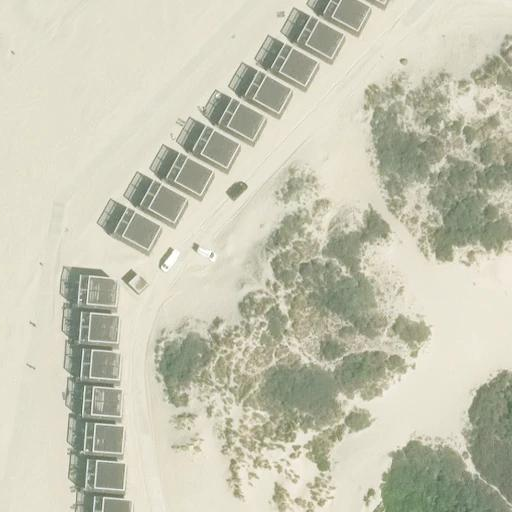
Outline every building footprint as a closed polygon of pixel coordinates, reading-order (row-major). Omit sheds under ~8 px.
[(370,15),(342,0),(334,0),(330,9),(364,28),(370,15)] [(390,0),(388,0),(358,0),(383,13),(390,0)] [(364,28),(330,9),(323,22),(357,40),(364,28)] [(344,42),(310,24),(304,37),(337,55),(344,42)] [(337,55),(304,37),(297,49),(331,67),(337,55)] [(318,70),(284,51),(277,64),(311,82),(318,70)] [(311,82),(277,64),(271,76),(304,95),(311,82)] [(292,97),(258,79),(251,91),(285,109),(292,97)] [(285,109),(251,91),(245,104),(278,122),(285,109)] [(266,125),(232,106),(225,119),(259,137),(266,125)] [(259,137),(225,119),(218,131),(252,150),(259,137)] [(240,152),(206,134),(199,146),(233,164),(240,152)] [(233,164),(199,146),(192,159),(226,177),(233,164)] [(213,179),(179,161),(173,174),(207,192),(213,179)] [(207,192),(173,174),(166,186),(200,204),(207,192)] [(187,206),(153,188),(147,201),(180,219),(187,206)] [(180,219),(147,201),(140,213),(174,231),(180,219)] [(161,234),(127,216),(121,228),(154,246),(161,234)] [(154,246),(121,228),(114,241),(148,259),(154,246)] [(137,296),(146,286),(137,276),(127,286),(137,296)] [(84,284),(82,298),(117,301),(118,287),(84,284)] [(116,315),(117,301),(82,298),(81,312),(116,315)] [(85,320),(84,334),(119,337),(120,323),(85,320)] [(117,351),(119,337),(84,334),(83,348),(117,351)] [(87,357),(85,371),(120,374),(121,360),(87,357)] [(119,388),(120,374),(85,371),(84,385),(119,388)] [(88,394),(87,408),(121,411),(123,397),(88,394)] [(120,425),(121,411),(87,408),(85,422),(120,425)] [(90,431),(88,445),(123,448),(124,434),(90,431)] [(122,462),(123,448),(88,445),(87,459),(122,462)] [(91,468),(90,482),(125,485),(126,471),(91,468)] [(123,499),(125,485),(90,482),(89,495),(123,499)]
